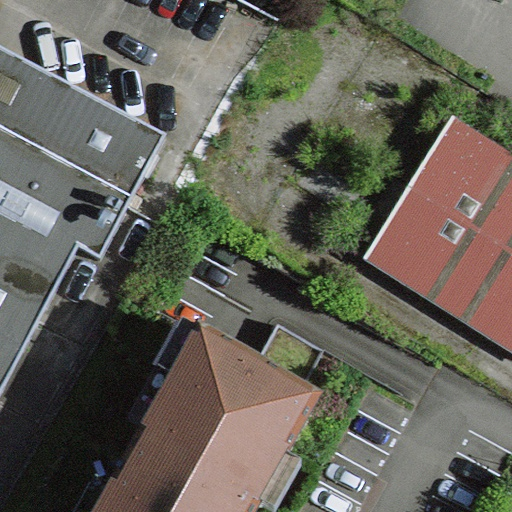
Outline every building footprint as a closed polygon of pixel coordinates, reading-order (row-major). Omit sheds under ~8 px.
[(162,132),(0,49),(0,382),(74,243),(98,256),(162,132)] [(511,158),(449,120),(407,186),(511,250),(511,158)] [(363,255),(407,186),(382,171),(338,240),(363,255)] [(511,250),(407,186),(363,255),(511,347),(511,250)] [(197,335),(95,511),(245,511),(311,398),(296,389),(319,348),(275,323),(251,366),(197,335)]
